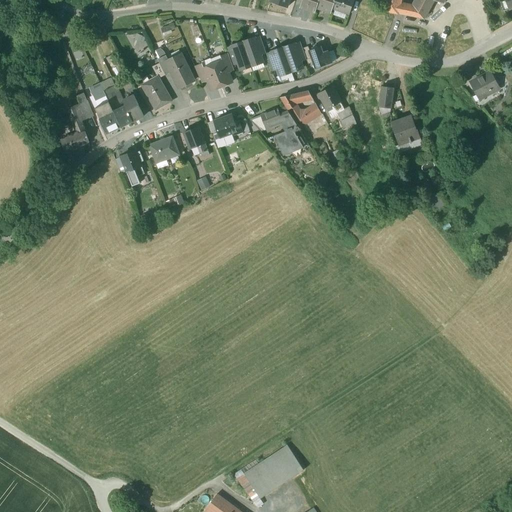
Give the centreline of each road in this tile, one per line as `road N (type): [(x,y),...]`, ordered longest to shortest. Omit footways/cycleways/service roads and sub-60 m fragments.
road 1 (track): [(511,253),(444,339),(230,481)]
road 2 (residential): [(78,177),(120,145),(205,112),(314,89),(372,53)]
road 3 (residential): [(102,24),(174,10),(310,30),(372,53)]
road 4 (residential): [(372,53),(433,69),(511,40)]
road 5 (track): [(107,494),(0,423)]
